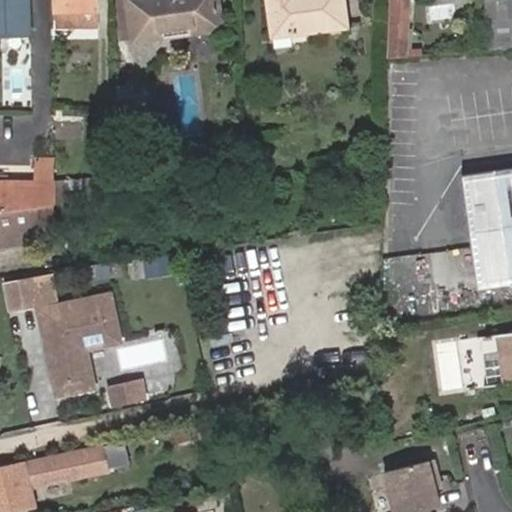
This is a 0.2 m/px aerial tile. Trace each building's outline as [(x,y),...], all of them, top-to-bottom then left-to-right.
[(0,0),(0,35),(27,35),(26,0),(0,0)] [(95,13),(95,0),(54,0),(55,13),(55,30),(56,30),(74,30),(96,29),(95,13)] [(132,43),(216,32),(212,0),(130,0),(126,1),(132,43)] [(267,0),(271,38),(345,29),(342,0),(267,0)] [(389,0),(387,58),(418,56),(418,50),(403,51),(406,0),(389,0)] [(511,0),(490,0),(490,44),(511,44),(511,0)] [(122,90),(122,120),(141,120),(140,88),(122,90)] [(35,178),(53,176),(53,151),(33,153),(35,178)] [(511,164),(492,167),(455,172),(463,248),(465,257),(503,252),(511,251),(511,164)] [(76,173),(76,200),(112,194),(111,169),(76,173)] [(53,176),(54,202),(76,200),(76,173),(53,176)] [(0,210),(47,204),(54,202),(53,176),(35,178),(0,182),(0,210)] [(4,214),(0,214),(0,228),(7,228),(9,241),(24,239),(21,226),(30,225),(28,210),(4,214)] [(511,251),(503,252),(465,257),(468,288),(507,283),(511,282),(511,251)] [(54,272),(3,282),(8,312),(37,306),(56,398),(97,390),(90,352),(125,345),(115,291),(60,301),(54,272)] [(491,361),(494,385),(511,382),(511,329),(487,333),(491,361)] [(481,386),(494,385),(491,361),(478,362),(481,386)] [(145,378),(107,387),(112,408),(150,400),(145,378)] [(125,439),(106,443),(110,463),(129,460),(125,439)] [(26,464),(0,469),(0,511),(29,511),(35,511),(31,488),(109,472),(105,447),(44,460),(26,464)] [(431,460),(436,488),(440,487),(435,459),(431,460)] [(437,511),(436,505),(439,504),(436,488),(431,460),(383,470),(391,511),(437,511)]
